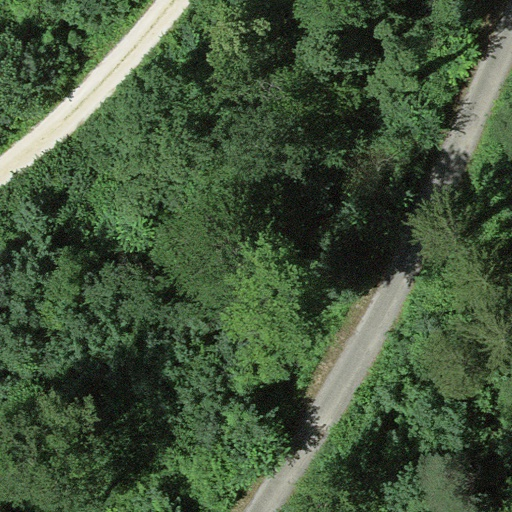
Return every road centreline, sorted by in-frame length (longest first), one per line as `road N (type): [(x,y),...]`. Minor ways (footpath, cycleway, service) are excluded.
road 1 (track): [(244,511),(349,369),(511,13)]
road 2 (track): [(0,172),(70,118),(169,0)]
